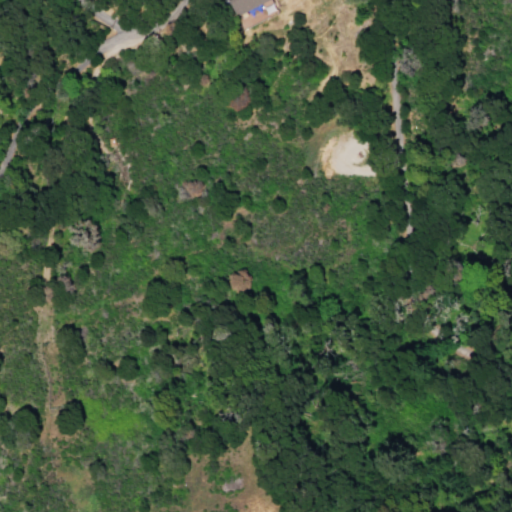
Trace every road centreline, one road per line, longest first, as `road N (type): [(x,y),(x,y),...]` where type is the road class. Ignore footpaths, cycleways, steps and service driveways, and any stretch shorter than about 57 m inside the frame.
road 1 (residential): [(380,0),(407,297),(446,340),(511,372)]
road 2 (residential): [(0,165),(29,103),(61,74),(160,25),(182,0)]
